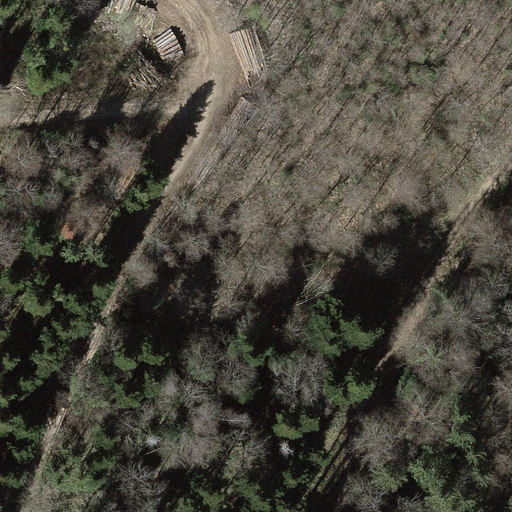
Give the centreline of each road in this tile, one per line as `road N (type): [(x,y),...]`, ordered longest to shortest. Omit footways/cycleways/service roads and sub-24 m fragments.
road 1 (track): [(195,85),(181,156),(75,326),(1,511)]
road 2 (track): [(511,158),(384,341),(356,421),(342,511)]
road 3 (track): [(150,0),(192,42),(195,85),(159,110),(0,137)]
